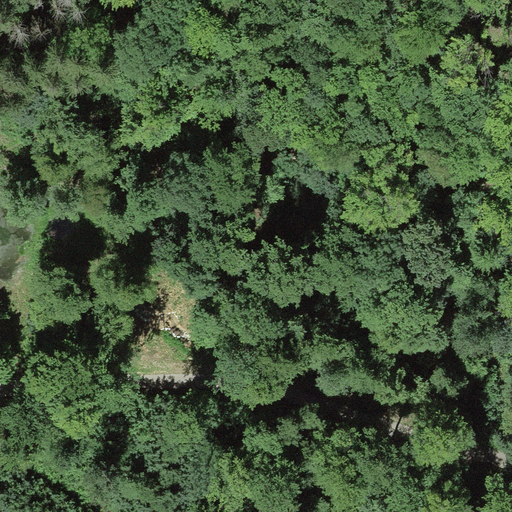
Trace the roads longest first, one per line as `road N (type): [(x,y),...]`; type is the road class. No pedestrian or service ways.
road 1 (track): [(511,460),(300,397),(168,378),(0,391)]
road 2 (track): [(511,212),(306,71),(145,0)]
